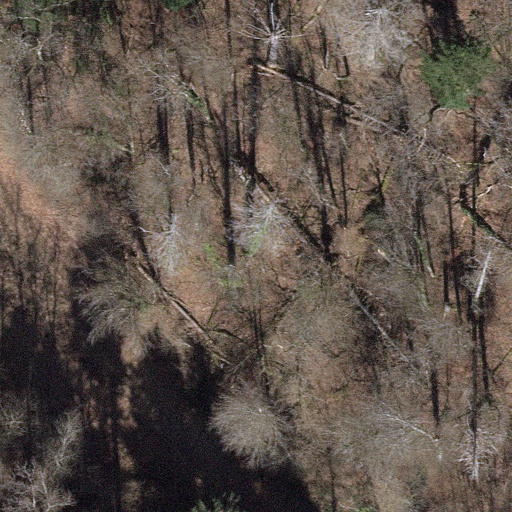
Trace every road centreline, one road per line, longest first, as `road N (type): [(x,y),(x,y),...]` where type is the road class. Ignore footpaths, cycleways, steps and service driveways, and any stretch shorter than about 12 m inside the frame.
road 1 (track): [(0,281),(287,511)]
road 2 (track): [(195,439),(0,189)]
